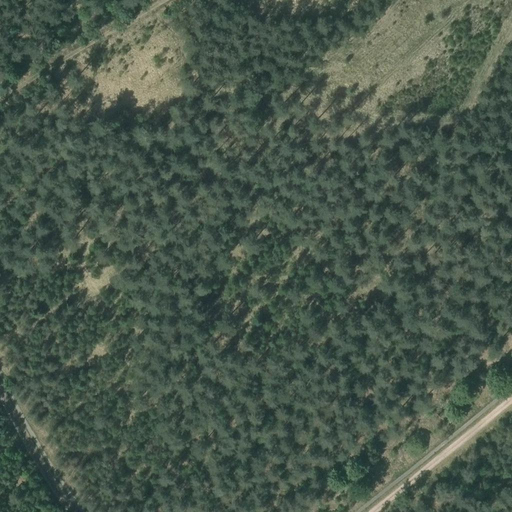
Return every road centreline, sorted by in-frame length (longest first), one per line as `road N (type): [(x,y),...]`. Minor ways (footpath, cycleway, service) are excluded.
road 1 (track): [(511,398),(373,511)]
road 2 (track): [(0,388),(72,511)]
